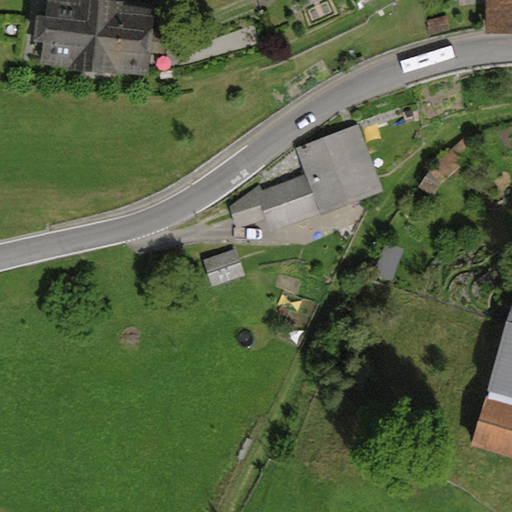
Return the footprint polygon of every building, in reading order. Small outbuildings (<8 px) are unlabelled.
[(143,77),(152,9),(86,0),(41,0),(33,62),(143,77)] [(511,0),(487,0),(486,23),(511,24),(511,0)] [(260,235),(377,192),(354,129),(291,152),(300,177),(216,208),(226,235),(256,224),(260,235)] [(241,278),(233,255),(195,268),(204,291),(241,278)] [(511,325),(508,325),(489,392),(511,398),(511,325)] [(511,457),(511,408),(484,401),(472,447),(511,457)]
